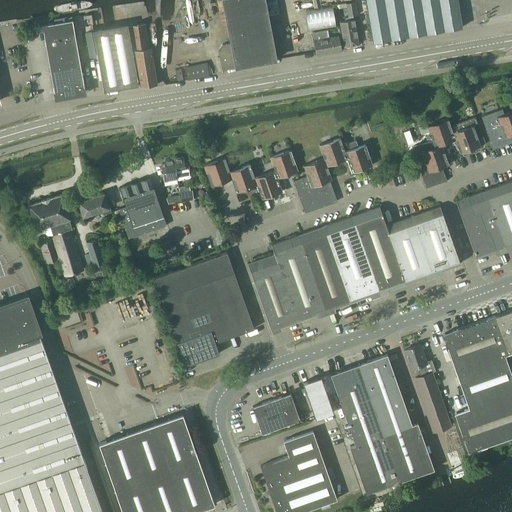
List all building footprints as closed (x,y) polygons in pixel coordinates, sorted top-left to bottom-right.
[(222,44),(219,49),(223,70),(236,67),(276,59),(265,0),(223,0),(231,42),(222,44)] [(365,0),(373,42),(462,27),(457,0),(365,0)] [(355,1),(346,3),(349,16),(345,17),(345,20),(340,21),(344,46),(359,44),(357,35),(359,34),(358,28),(356,27),(355,26),(357,24),(357,21),(354,20),(353,15),(357,15),(355,1)] [(306,10),(310,32),(337,27),(333,5),(306,10)] [(88,14),(82,15),(85,32),(88,46),(90,56),(96,54),(91,31),(88,14)] [(55,22),(42,25),(45,40),(75,34),(72,16),(54,19),(55,22)] [(105,28),(94,30),(99,62),(96,63),(99,80),(103,79),(104,90),(140,84),(140,85),(157,83),(152,49),(148,49),(144,23),(127,26),(127,24),(116,26),(105,28)] [(325,29),(312,31),(317,55),(341,50),(339,36),(327,38),(325,29)] [(45,40),(48,54),(78,49),(75,34),(45,40)] [(50,69),(65,66),(80,64),(78,49),(48,54),(50,69)] [(207,63),(185,67),(188,79),(210,75),(207,63)] [(80,64),(65,66),(71,96),(86,93),(85,89),(80,64)] [(65,66),(50,69),(56,98),(71,96),(65,66)] [(511,110),(504,113),(502,108),(482,116),(493,149),(511,142),(511,135),(511,134),(511,110)] [(453,132),(455,139),(459,151),(460,153),(467,150),(481,145),(485,144),(483,137),(478,138),(473,124),(478,123),(476,116),(471,118),(473,125),(453,132)] [(427,141),(412,146),(426,187),(434,185),(447,180),(442,166),(449,164),(446,156),(442,144),(455,139),(453,132),(451,125),(448,118),(427,125),(430,134),(429,135),(426,139),(427,141)] [(319,144),(324,158),(327,165),(347,158),(345,151),(340,137),(319,144)] [(356,140),(349,143),(351,149),(345,151),(347,158),(352,172),(373,164),(365,143),(358,146),(356,140)] [(270,156),(275,170),(278,177),(298,170),(291,149),(270,156)] [(183,156),(174,158),(177,177),(191,175),(189,162),(184,163),(183,156)] [(211,185),(232,178),(229,171),(230,171),(225,157),(204,164),(211,185)] [(177,177),(174,158),(165,160),(165,163),(161,164),(164,179),(169,178),(169,179),(177,177)] [(324,158),(304,165),(307,175),(294,180),(305,211),(325,204),(325,205),(336,201),(329,180),(332,179),(327,165),(324,158)] [(237,192),(257,185),(257,184),(255,177),(250,163),(230,171),(229,171),(232,178),(237,192)] [(257,184),(257,185),(262,198),(283,191),(278,177),(275,170),(255,177),(257,184)] [(126,206),(119,209),(122,218),(129,238),(167,225),(150,176),(120,187),(126,206)] [(511,180),(485,190),(505,247),(506,247),(505,246),(511,243),(511,180)] [(190,190),(180,192),(180,194),(181,198),(193,196),(192,190),(190,190)] [(505,247),(485,190),(456,200),(477,257),(496,250),(496,249),(505,246),(505,247)] [(104,192),(78,201),(83,216),(102,210),(104,214),(111,212),(104,192)] [(46,233),(48,234),(52,233),(65,275),(83,269),(70,227),(72,227),(66,205),(62,194),(29,204),(33,215),(37,228),(44,226),(46,233)] [(180,194),(166,197),(169,204),(182,201),(181,198),(180,194)] [(380,205),(352,215),(379,291),(406,282),(387,224),(380,205)] [(440,205),(413,215),(433,272),(461,263),(440,205)] [(352,215),(326,225),(352,301),(379,291),(352,215)] [(413,215),(387,224),(406,282),(433,272),(413,215)] [(326,225),(299,234),(325,310),(352,301),(326,225)] [(271,244),(275,253),(298,320),(325,310),(299,234),(271,244)] [(40,239),(43,249),(47,262),(57,259),(51,238),(48,237),(40,239)] [(90,253),(85,255),(89,267),(94,266),(105,262),(98,238),(86,241),(90,253)] [(154,277),(185,365),(219,353),(216,342),(254,328),(227,251),(154,277)] [(298,320),(275,253),(248,263),(271,329),(298,320)] [(0,511),(102,511),(92,484),(82,487),(79,478),(89,475),(39,332),(40,331),(40,330),(35,332),(34,330),(38,329),(34,319),(36,318),(35,317),(34,317),(27,299),(29,298),(28,297),(27,297),(26,296),(25,296),(26,298),(11,303),(11,302),(9,302),(10,303),(0,306),(0,511)] [(443,334),(456,371),(504,355),(511,351),(511,309),(455,330),(455,331),(447,333),(443,334)] [(77,310),(59,317),(62,327),(80,320),(77,310)] [(420,344),(405,349),(411,368),(417,366),(420,376),(415,378),(434,431),(437,430),(437,429),(447,426),(447,427),(451,425),(432,372),(436,371),(432,360),(426,362),(420,344)] [(367,361),(359,364),(384,434),(412,424),(387,353),(367,361)] [(461,384),(469,408),(511,392),(511,375),(511,373),(504,355),(456,371),(458,377),(459,377),(462,384),(461,384)] [(349,367),(331,373),(344,411),(338,413),(339,417),(345,415),(346,417),(341,418),(343,424),(342,425),(347,438),(352,436),(347,423),(348,423),(356,444),(351,446),(351,445),(350,446),(366,493),(400,481),(384,434),(359,364),(350,367),(349,367)] [(316,418),(334,412),(321,376),(303,382),(305,387),(316,418)] [(511,392),(469,408),(464,410),(457,413),(457,412),(455,413),(468,452),(511,436),(511,392)] [(259,423),(262,431),(261,431),(262,433),(300,420),(291,393),(290,393),(281,396),(262,403),(253,406),(252,406),(259,424),(259,423)] [(110,449),(107,440),(99,442),(123,511),(192,511),(215,504),(183,413),(173,417),(175,421),(115,442),(116,447),(110,449)] [(417,422),(412,424),(384,434),(400,481),(434,469),(418,422),(417,422)] [(284,440),(289,455),(261,465),(277,511),(299,511),(337,499),(313,430),(284,440)] [(92,484),(89,475),(79,478),(82,487),(92,484)]
